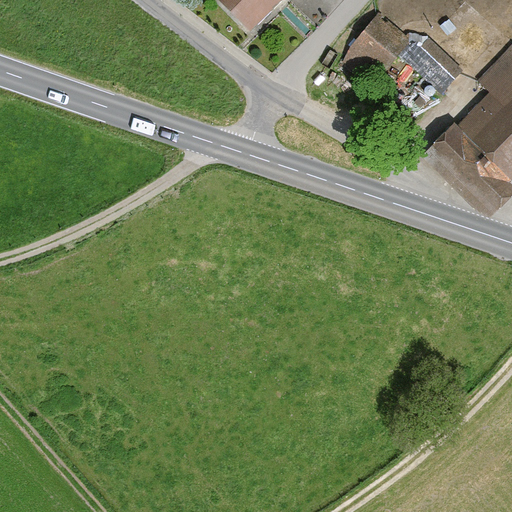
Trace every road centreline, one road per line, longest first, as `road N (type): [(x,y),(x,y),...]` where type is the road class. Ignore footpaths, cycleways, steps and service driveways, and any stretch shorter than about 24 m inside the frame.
road 1 (secondary): [(240,152),(511,244)]
road 2 (secondary): [(0,69),(240,152)]
road 3 (track): [(511,369),(344,511)]
road 4 (unclassified): [(240,152),(270,95),(154,0)]
road 5 (track): [(96,511),(0,402)]
